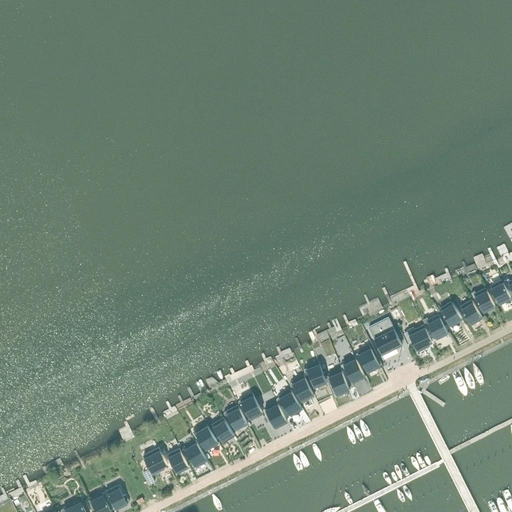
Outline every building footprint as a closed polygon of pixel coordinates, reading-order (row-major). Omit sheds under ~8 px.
[(492,288),(500,303),(511,297),(504,282),(492,288)] [(478,300),(484,312),(496,306),(487,288),(476,293),(475,291),(472,293),(476,300),(478,300)] [(461,306),(472,324),(483,317),(472,299),(461,306)] [(441,308),(451,325),(463,318),(452,301),(441,308)] [(397,309),(392,312),(395,317),(400,315),(397,309)] [(432,328),(437,338),(449,332),(439,314),(429,319),(428,317),(424,319),(429,330),(432,328)] [(369,327),(383,354),(402,344),(389,317),(369,327)] [(423,345),(424,347),(430,344),(429,342),(432,340),(425,325),(415,329),(414,327),(408,330),(417,348),(423,345)] [(359,353),(356,354),(360,362),(363,360),(368,372),(369,371),(369,370),(379,365),(380,366),(370,345),(370,346),(370,347),(359,352),(359,351),(358,351),(359,353)] [(347,350),(336,356),(338,360),(350,354),(347,350)] [(354,355),(342,361),(354,384),(366,377),(354,355)] [(307,368),(304,369),(306,374),(309,373),(315,387),(316,387),(315,386),(326,381),(327,382),(320,363),(319,361),(318,361),(319,362),(308,367),(307,366),(307,368)] [(330,375),(327,376),(330,384),(333,383),(338,395),(338,394),(338,393),(349,389),(349,390),(350,390),(341,369),(341,370),(330,374),(329,374),(330,375)] [(305,376),(290,384),(291,386),(294,391),(297,390),(303,401),(303,400),(313,394),(314,395),(315,395),(306,377),(305,376)] [(280,397),(277,398),(282,406),(285,404),(291,415),(292,414),(301,407),(302,408),(303,408),(291,389),(290,389),(291,390),(281,396),(280,395),(279,396),(280,397)] [(242,400),(239,401),(243,409),(246,408),(251,419),(252,418),(262,412),(262,413),(263,413),(253,393),(252,393),(253,394),(242,399),(242,398),(241,398),(242,400)] [(266,407),(276,427),(276,426),(287,421),(287,422),(288,421),(278,401),(277,402),(267,408),(266,407)] [(315,403),(304,409),(307,415),(319,408),(315,403)] [(227,411),(236,429),(248,423),(239,405),(227,411)] [(213,424),(223,441),(235,434),(224,417),(213,424)] [(196,430),(195,430),(207,449),(208,449),(208,448),(217,442),(218,443),(219,442),(218,441),(214,435),(207,423),(206,424),(207,424),(197,431),(196,430)] [(185,446),(185,447),(196,466),(197,466),(197,465),(207,459),(207,460),(208,459),(196,440),(195,440),(196,441),(186,447),(185,446)] [(160,447),(144,455),(153,473),(165,467),(164,465),(167,463),(161,450),(160,447)] [(182,467),(183,469),(189,466),(180,448),(168,454),(176,470),(182,467)] [(149,469),(143,472),(150,484),(155,482),(149,469)] [(112,488),(106,491),(115,509),(129,502),(126,494),(123,495),(119,487),(113,490),(112,488)] [(90,497),(89,498),(96,511),(109,511),(110,511),(111,511),(112,511),(101,492),(101,493),(91,498),(90,497)] [(61,510),(62,511),(86,511),(79,499),(79,500),(65,507),(64,506),(64,507),(64,508),(61,510)]
